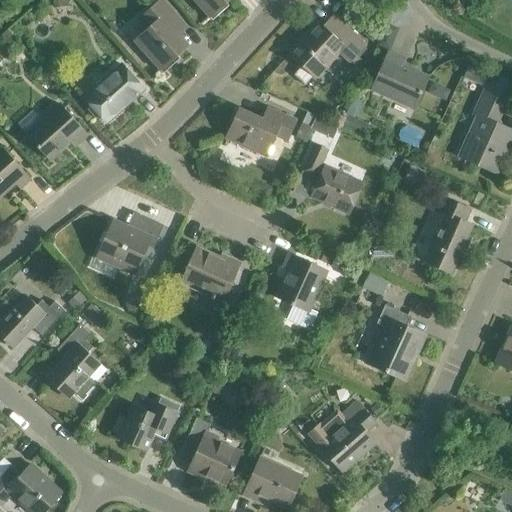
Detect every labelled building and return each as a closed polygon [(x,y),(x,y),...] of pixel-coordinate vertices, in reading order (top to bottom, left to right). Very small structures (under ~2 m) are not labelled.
[(176,56),(184,49),(169,32),(180,22),(160,0),(140,19),(148,29),(135,41),(161,70),(176,56)] [(226,3),(229,0),(194,0),(210,17),(225,3),(226,3)] [(313,77),(315,79),(338,53),(350,63),(366,45),(344,25),(333,36),(319,23),(289,55),(302,67),(294,76),(305,86),(313,77)] [(372,90),(414,109),(428,78),(400,65),(403,59),(389,53),(372,90)] [(472,75),(483,81),(489,69),(478,63),(472,75)] [(122,107),(143,89),(121,65),(84,98),(107,123),(124,108),(122,107)] [(465,160),(496,174),(511,138),(511,130),(497,124),(507,101),(483,91),(473,115),(476,117),(468,136),(475,139),(465,160)] [(362,104),(354,100),(342,127),(365,137),(370,125),(356,119),(362,104)] [(74,148),(88,136),(61,105),(26,136),(49,161),(70,143),(74,148)] [(287,141),(296,121),(267,108),(262,119),(238,109),(233,120),(235,121),(226,139),(267,157),(276,137),(287,141)] [(339,128),(316,117),(310,130),(332,141),(339,128)] [(302,123),(295,137),(304,141),(310,127),(302,123)] [(310,198),(348,215),(363,183),(321,165),(328,151),(314,145),(302,172),(319,180),(310,198)] [(19,189),(30,179),(2,147),(0,149),(0,196),(15,184),(19,189)] [(410,167),(404,180),(419,187),(425,173),(410,167)] [(425,262),(451,274),(473,226),(465,222),(470,210),(441,197),(435,210),(446,215),(425,262)] [(157,241),(163,226),(139,215),(133,229),(113,220),(98,253),(117,262),(115,267),(134,276),(151,238),(157,241)] [(179,284),(223,303),(240,267),(196,247),(179,284)] [(276,299),(293,306),(286,320),(302,327),(304,327),(308,327),(311,325),(314,322),(318,313),(309,309),(326,271),(289,254),(282,268),(289,271),(276,299)] [(369,273),(363,287),(381,295),(387,281),(369,273)] [(42,336),(65,312),(54,302),(49,308),(41,301),(36,307),(25,297),(14,309),(5,301),(0,306),(0,322),(7,329),(1,336),(14,348),(32,328),(42,336)] [(97,304),(86,311),(95,323),(105,316),(97,304)] [(369,364),(404,380),(424,336),(406,328),(410,317),(385,305),(376,324),(385,328),(369,364)] [(511,324),(511,325),(494,364),(511,371),(511,324)] [(87,375),(98,363),(87,354),(92,348),(85,341),(90,335),(80,325),(56,350),(66,359),(48,379),(61,391),(67,384),(82,398),(95,383),(87,375)] [(160,398),(158,404),(153,414),(132,405),(126,419),(119,416),(111,432),(131,442),(130,445),(146,453),(154,435),(165,440),(180,407),(160,398)] [(319,426),(310,434),(320,446),(320,447),(342,472),(375,443),(365,432),(375,423),(356,402),(340,416),(337,413),(320,427),(319,426)] [(201,474),(226,485),(240,453),(216,442),(218,438),(206,433),(210,424),(196,418),(180,455),(192,460),(188,471),(200,477),(201,474)] [(260,496),(287,508),(301,477),(259,458),(243,496),(257,502),(260,496)] [(12,496),(29,511),(45,511),(62,494),(29,465),(21,474),(11,465),(0,477),(0,498),(5,504),(12,496)]
